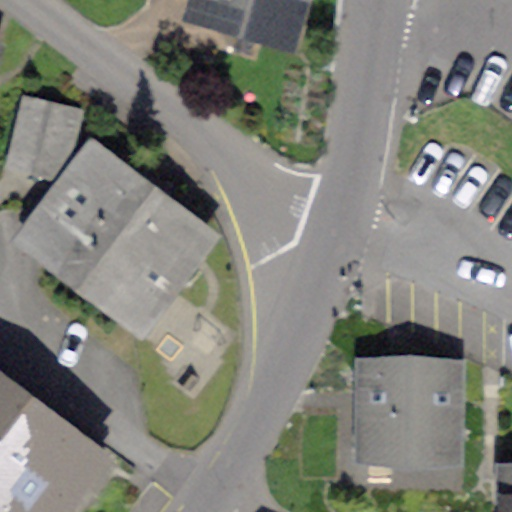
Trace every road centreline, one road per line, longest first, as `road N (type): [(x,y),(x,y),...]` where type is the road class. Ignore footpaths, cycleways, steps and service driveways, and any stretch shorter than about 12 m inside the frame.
road 1 (residential): [(25,0),(227,153),(275,206),(336,238)]
road 2 (tertiary): [(205,511),(261,429),(308,326),(336,238)]
road 3 (tertiary): [(336,238),(376,18)]
